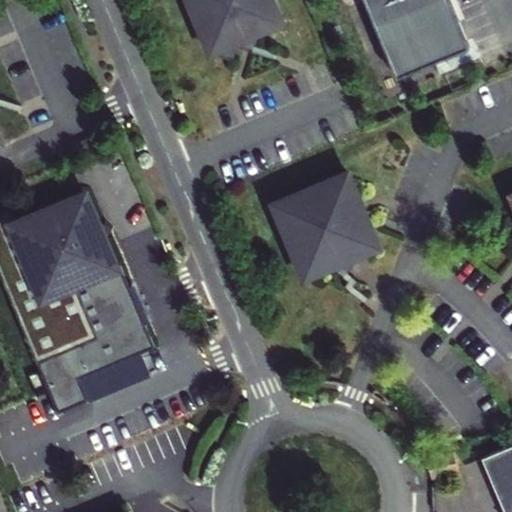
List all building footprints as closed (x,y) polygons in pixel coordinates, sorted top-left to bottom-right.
[(296,26),(285,0),(188,0),(211,59),(296,26)] [(448,0),(364,0),(398,79),(469,47),(448,0)] [(388,245),(350,164),(268,202),(305,283),(388,245)] [(89,217),(78,191),(5,221),(0,208),(0,293),(42,394),(49,411),(143,372),(132,349),(147,343),(137,320),(142,318),(126,281),(121,283),(112,261),(108,262),(97,237),(104,223),(89,217)] [(508,511),(511,511),(511,444),(484,457),(508,511)] [(455,448),(428,455),(434,478),(461,471),(455,448)]
